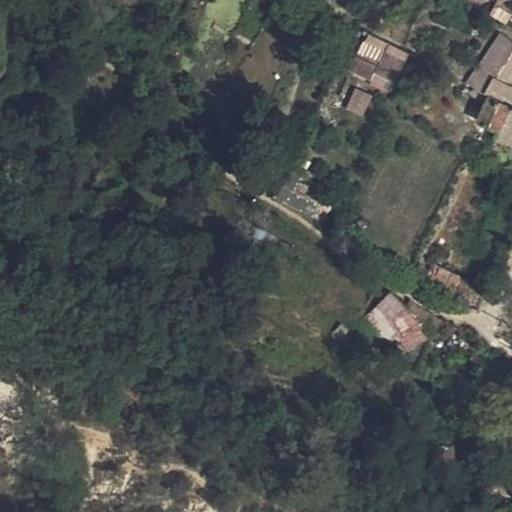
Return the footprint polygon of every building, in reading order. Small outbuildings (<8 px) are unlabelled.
[(511,26),(509,25),(502,38),(511,43),(511,26)] [(366,43),(403,64),(406,57),(370,36),(366,43)] [(481,74),(493,79),(485,93),(505,103),(511,90),(500,84),(511,63),(511,43),(502,38),(481,74)] [(403,64),(366,43),(364,42),(359,52),(354,50),(344,67),(368,81),(373,72),(392,82),(403,64)] [(387,92),(392,82),(373,72),(368,81),(387,92)] [(353,88),(345,109),(362,116),(371,95),(353,88)] [(496,125),(506,104),(505,103),(485,93),(474,114),(496,125)] [(511,106),(506,104),(496,125),(500,128),(511,108),(511,106)] [(276,195),(308,210),(315,195),(289,181),(296,167),(285,160),(268,189),(276,195)] [(315,214),(323,220),(327,215),(319,209),(315,214)] [(467,300),(474,303),(478,293),(472,291),(467,300)] [(404,307),(391,294),(364,315),(392,357),(424,336),(438,319),(418,309),(410,316),(404,307)] [(327,327),(334,333),(341,324),(334,319),(327,327)] [(466,370),(452,364),(445,379),(459,385),(466,370)] [(453,402),(436,404),(437,419),(454,418),(453,402)] [(432,446),(433,457),(453,455),(452,444),(432,446)] [(453,455),(433,457),(434,466),(441,482),(455,481),(453,455)]
